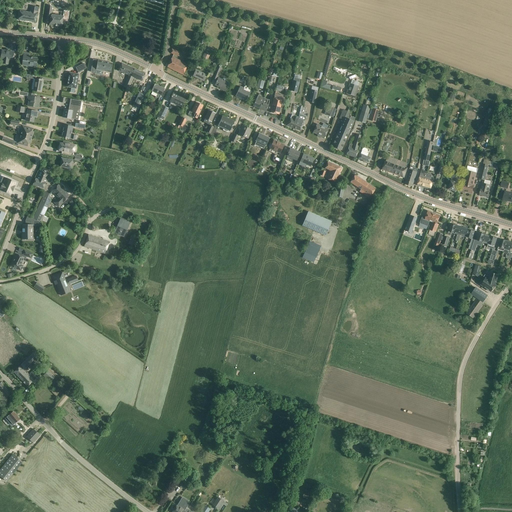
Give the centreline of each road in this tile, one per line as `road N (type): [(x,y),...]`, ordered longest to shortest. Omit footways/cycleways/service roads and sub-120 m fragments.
road 1 (tertiary): [(511,226),(389,184),(158,73)]
road 2 (unclassified): [(459,511),(461,371),(511,282)]
road 3 (unclassified): [(152,511),(74,452),(0,368)]
road 4 (unclassified): [(0,280),(47,267),(82,235),(80,205),(40,158)]
road 5 (unclassified): [(40,158),(55,115),(64,38)]
